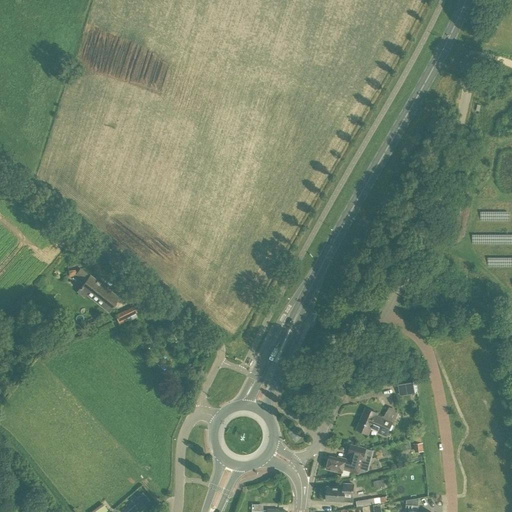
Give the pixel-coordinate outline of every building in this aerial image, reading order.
[(89,277),(80,269),(76,274),(76,270),(68,271),(69,277),(77,276),(84,282),(77,292),(85,299),(87,296),(108,313),(119,299),(90,276),(89,277)] [(119,325),(128,321),(126,318),(136,313),(133,306),(115,315),(119,325)] [(386,437),(393,422),(376,415),(377,413),(366,408),(356,429),(368,434),(370,430),(386,437)] [(417,451),(425,451),(424,441),(416,441),(417,451)] [(359,475),(366,448),(350,444),(348,454),(350,455),(349,460),(338,457),(338,458),(330,456),(327,469),(339,472),(342,473),(341,477),(349,476),(350,473),(359,475)] [(375,488),(385,486),(383,480),(374,482),(375,488)] [(353,503),(354,484),(343,483),(342,486),(337,486),(337,488),(327,487),(327,493),(325,494),(325,498),(326,499),(326,501),(343,502),(353,503)] [(148,511),(142,504),(147,500),(142,494),(136,499),(138,502),(126,511),(148,511)] [(357,507),(389,502),(388,496),(356,501),(357,507)] [(105,511),(107,510),(102,503),(90,511),(105,511)]
